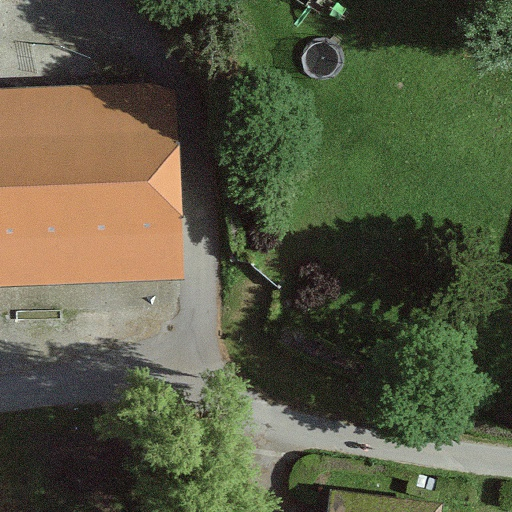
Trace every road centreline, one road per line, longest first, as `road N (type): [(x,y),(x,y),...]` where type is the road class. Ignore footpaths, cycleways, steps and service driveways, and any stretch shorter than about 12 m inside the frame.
road 1 (unclassified): [(0,395),(149,388),(281,421)]
road 2 (residential): [(281,421),(511,460)]
